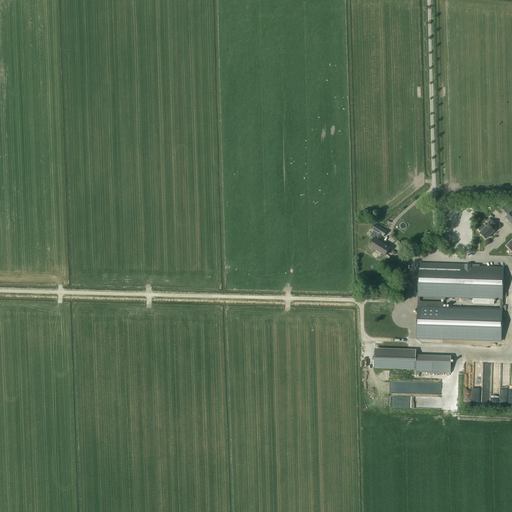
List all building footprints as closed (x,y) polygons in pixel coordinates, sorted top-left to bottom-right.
[(480,233),(486,239),(495,231),(493,228),(496,225),(491,220),(487,223),(489,225),(480,233)] [(372,230),(378,234),(383,237),(384,237),(387,232),(375,224),(372,230)] [(374,238),(369,246),(385,256),(390,248),(380,242),(383,237),(378,234),(375,239),(374,238)] [(502,341),(504,267),(471,266),(471,265),(465,264),(465,266),(419,265),(417,339),(502,341)] [(451,373),(451,356),(416,355),(415,372),(451,373)] [(491,363),(482,363),(481,399),(490,399),(491,363)] [(396,382),(396,393),(415,394),(416,383),(396,382)]
